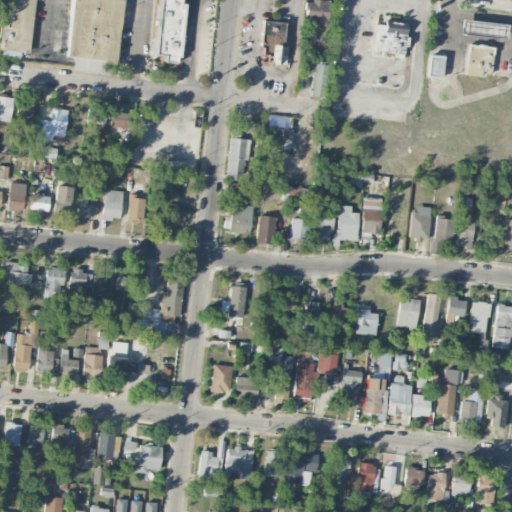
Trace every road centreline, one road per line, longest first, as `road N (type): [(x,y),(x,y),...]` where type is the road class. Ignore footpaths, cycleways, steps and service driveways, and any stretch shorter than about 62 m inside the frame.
road 1 (residential): [(511,456),(0,396)]
road 2 (residential): [(233,0),(176,511)]
road 3 (residential): [(511,277),(381,263),(309,268),(0,233)]
road 4 (residential): [(313,107),(0,71)]
